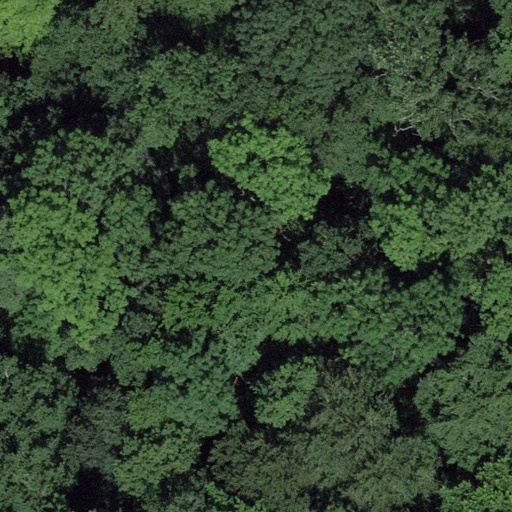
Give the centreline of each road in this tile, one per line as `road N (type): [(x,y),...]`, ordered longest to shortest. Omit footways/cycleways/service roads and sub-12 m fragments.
road 1 (track): [(280,18),(36,511)]
road 2 (track): [(280,18),(511,47)]
